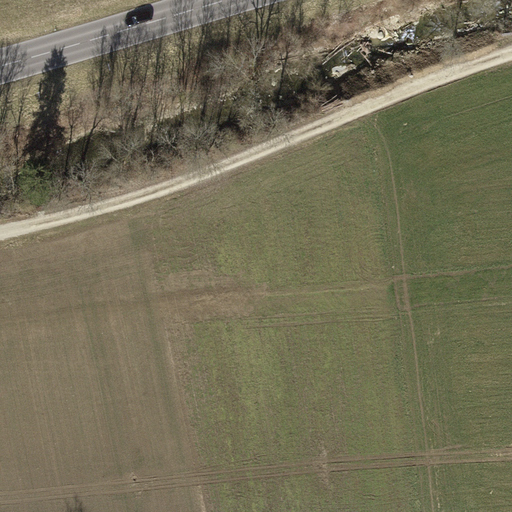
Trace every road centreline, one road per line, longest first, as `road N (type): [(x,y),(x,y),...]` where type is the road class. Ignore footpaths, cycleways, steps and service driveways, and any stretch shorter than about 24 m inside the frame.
road 1 (track): [(511,59),(231,162),(0,227)]
road 2 (primary): [(226,0),(0,69)]
